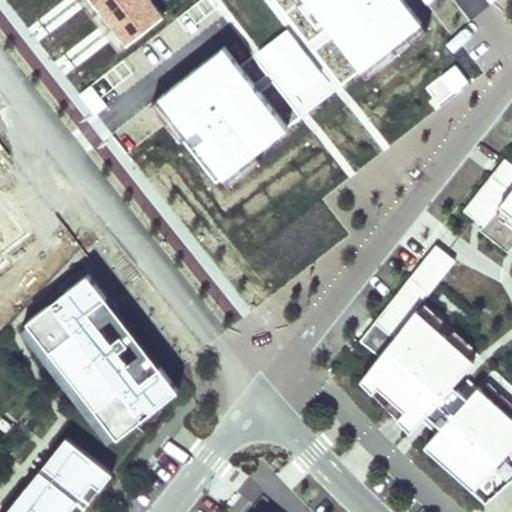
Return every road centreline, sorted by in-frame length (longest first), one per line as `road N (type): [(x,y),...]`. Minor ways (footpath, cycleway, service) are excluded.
road 1 (residential): [(259,398),(0,50)]
road 2 (residential): [(511,66),(361,252),(259,398)]
road 3 (residential): [(379,511),(259,398)]
road 4 (residential): [(259,398),(167,511)]
